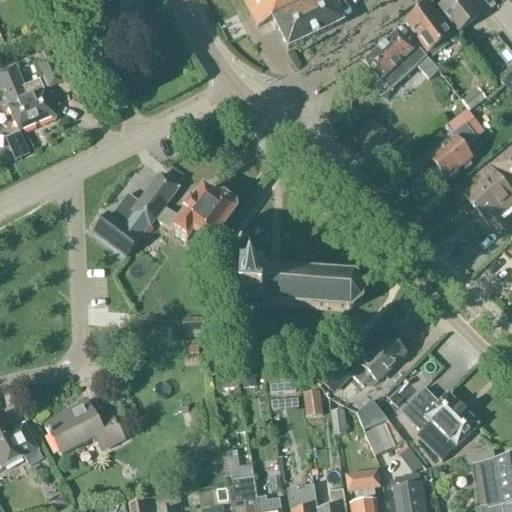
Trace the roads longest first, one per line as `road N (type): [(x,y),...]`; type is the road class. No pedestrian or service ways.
road 1 (tertiary): [(302,159),(314,182),(511,383)]
road 2 (tertiary): [(511,343),(336,169),(302,159)]
road 3 (residential): [(79,176),(81,371),(0,389)]
road 4 (residential): [(270,128),(340,51),(403,0)]
road 5 (residential): [(79,176),(235,91)]
